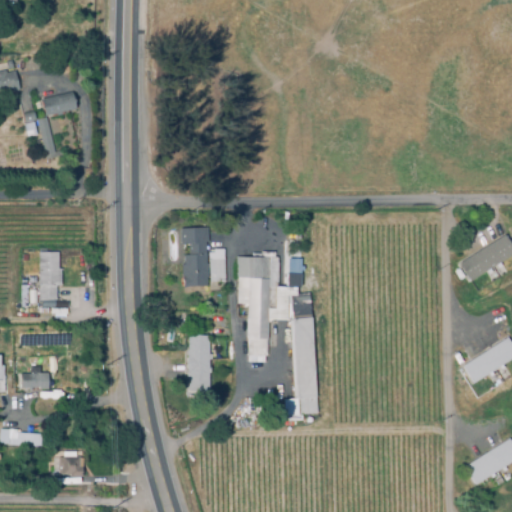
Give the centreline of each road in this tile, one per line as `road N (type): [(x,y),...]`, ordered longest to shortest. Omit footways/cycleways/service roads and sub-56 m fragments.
road 1 (secondary): [(126,0),(126,297),(138,393),(170,511)]
road 2 (residential): [(511,200),(123,201)]
road 3 (residential): [(443,201),(450,511)]
